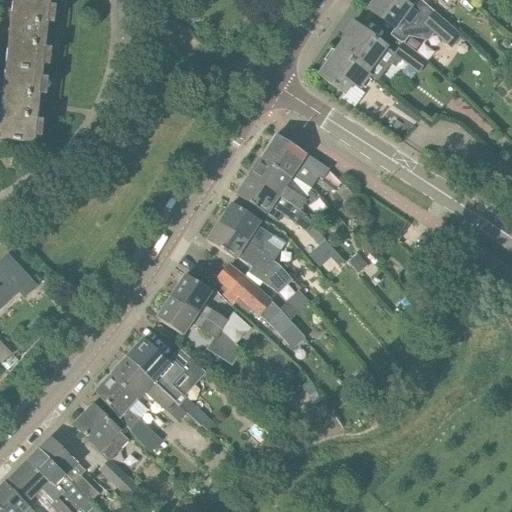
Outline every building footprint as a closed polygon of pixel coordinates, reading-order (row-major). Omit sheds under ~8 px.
[(12,0),(0,115),(0,140),(34,145),(39,106),(46,34),(49,0),(12,0)] [(374,0),(375,0),(368,9),(395,29),(390,36),(401,44),(403,42),(404,43),(408,38),(416,39),(426,25),(429,22),(419,14),(400,0),(374,0)] [(429,22),(426,25),(446,44),(456,33),(435,14),(429,22)] [(346,38),(336,52),(372,77),(378,82),(396,57),(400,60),(419,74),(428,61),(404,43),(403,42),(401,44),(394,54),(388,49),(353,24),(344,36),(346,38)] [(336,52),(319,77),(346,96),(352,87),(360,93),(372,77),(336,52)] [(276,137),(260,160),(289,178),(293,181),(294,179),(303,185),(306,187),(314,175),(322,180),(329,170),(305,155),(304,155),(276,137)] [(260,160),(249,179),(299,212),(306,201),(296,195),(303,185),(294,179),(293,181),(289,178),(260,160)] [(511,172),(504,166),(495,176),(511,190),(511,172)] [(249,179),(237,197),(277,224),(282,216),(294,224),(306,233),(307,232),(319,247),(325,241),(315,228),(299,212),(249,179)] [(343,185),(335,192),(347,204),(355,197),(343,185)] [(230,204),(218,224),(270,257),(274,262),(281,251),(269,243),(273,236),(258,228),(261,224),(230,204)] [(218,224),(207,242),(235,262),(237,259),(253,269),(248,278),(262,287),(274,294),(273,296),(278,299),(284,293),(293,284),(279,267),(273,264),(274,262),(270,257),(218,224)] [(24,300),(37,287),(9,256),(0,264),(0,311),(18,294),(24,300)] [(351,259),(347,263),(358,276),(367,268),(362,261),(357,265),(351,259)] [(228,266),(216,280),(239,300),(235,305),(247,315),(250,311),(258,318),(259,318),(260,317),(268,325),(292,351),(305,338),(302,335),(283,315),(279,311),(253,285),(228,266)] [(184,277),(170,298),(221,331),(226,321),(204,306),(212,294),(184,277)] [(170,298),(156,320),(183,338),(191,326),(207,335),(215,340),(240,357),(242,354),(237,348),(221,331),(170,298)] [(169,366),(142,341),(126,359),(174,403),(181,395),(168,382),(177,371),(170,364),(169,366)] [(0,364),(1,365),(11,355),(0,342),(0,364)] [(186,414),(174,403),(126,359),(110,376),(139,401),(145,394),(165,413),(166,412),(177,423),(186,414)] [(366,367),(350,381),(358,391),(374,377),(366,367)] [(384,371),(377,377),(386,386),(392,380),(384,371)] [(139,401),(110,376),(94,393),(129,432),(140,421),(129,411),(137,402),(138,402),(139,401)] [(194,406),(186,414),(201,427),(208,419),(194,406)] [(73,427),(108,461),(109,462),(111,461),(128,442),(93,407),(73,427)] [(153,453),(164,441),(143,422),(132,434),(153,453)] [(90,503),(99,495),(80,477),(85,472),(50,437),(37,450),(69,482),(90,503)] [(90,503),(69,482),(37,450),(25,461),(54,489),(57,487),(64,494),(57,501),(67,511),(89,511),(94,507),(90,503)] [(5,484),(26,506),(27,506),(35,498),(47,511),(50,508),(53,511),(67,511),(57,501),(64,494),(57,487),(54,489),(25,461),(3,482),(5,484)] [(109,462),(108,461),(98,472),(130,503),(141,491),(111,461),(109,462)] [(0,488),(0,511),(31,511),(26,506),(5,484),(0,488)]
